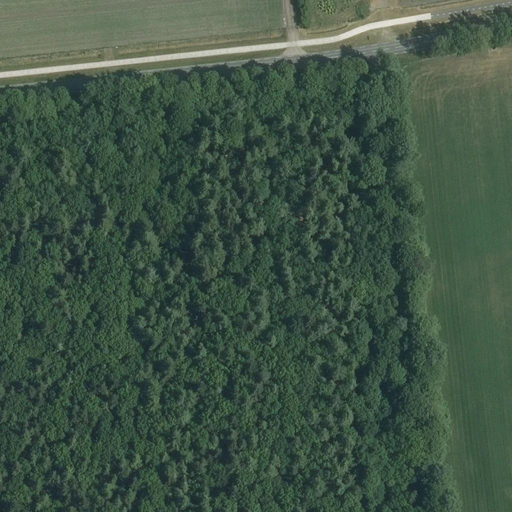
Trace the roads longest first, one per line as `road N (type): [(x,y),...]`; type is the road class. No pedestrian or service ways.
road 1 (primary): [(0,94),(387,50),(511,25)]
road 2 (track): [(427,511),(387,50)]
